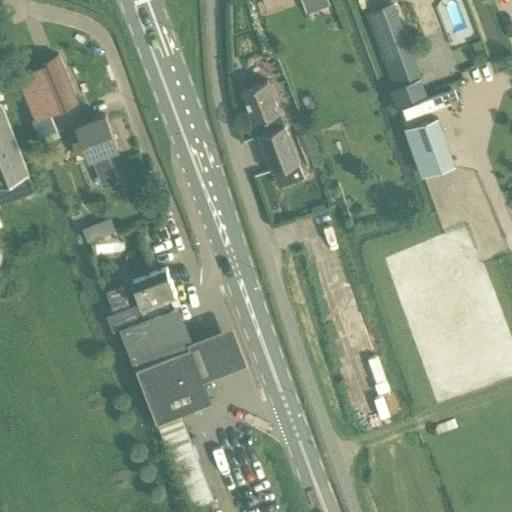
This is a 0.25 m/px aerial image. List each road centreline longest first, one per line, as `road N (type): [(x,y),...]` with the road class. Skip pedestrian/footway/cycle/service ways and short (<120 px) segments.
road 1 (primary): [(330,511),(140,0)]
road 2 (unclassified): [(354,511),(218,102),(212,0)]
